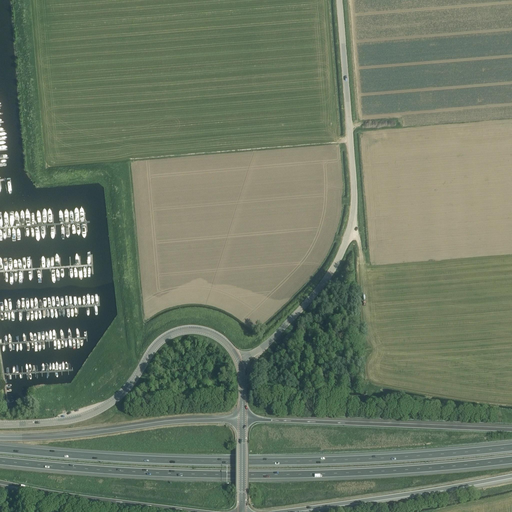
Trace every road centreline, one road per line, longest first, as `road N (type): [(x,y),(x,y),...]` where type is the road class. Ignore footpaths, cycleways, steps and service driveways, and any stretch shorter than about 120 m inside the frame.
road 1 (motorway): [(0,460),(264,474),(511,459)]
road 2 (motorway): [(511,447),(262,461),(0,448)]
road 3 (unclassified): [(239,364),(320,289),(354,216),(339,0)]
road 4 (unclassified): [(239,364),(213,334),(175,331),(93,412),(0,424)]
road 5 (motorway): [(511,429),(242,418)]
road 6 (motorway): [(242,418),(0,438)]
road 7 (motorway): [(277,511),(511,475)]
road 8 (motorway): [(0,481),(203,511)]
